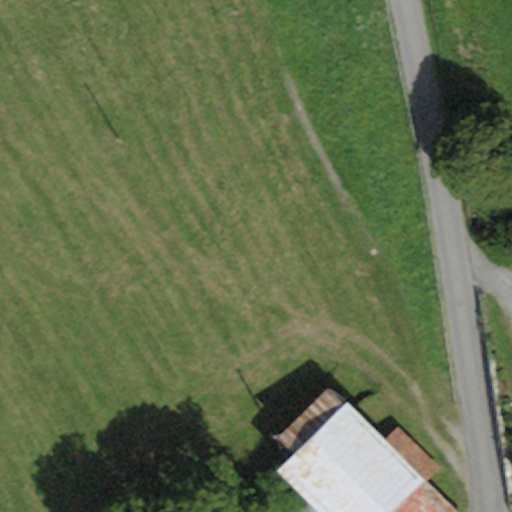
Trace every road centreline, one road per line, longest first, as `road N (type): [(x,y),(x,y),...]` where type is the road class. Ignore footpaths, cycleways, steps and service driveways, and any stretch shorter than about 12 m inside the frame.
road 1 (unclassified): [(488,511),(447,218),(401,0)]
road 2 (track): [(481,449),(462,448),(433,415),(411,311),(329,168),(266,0)]
